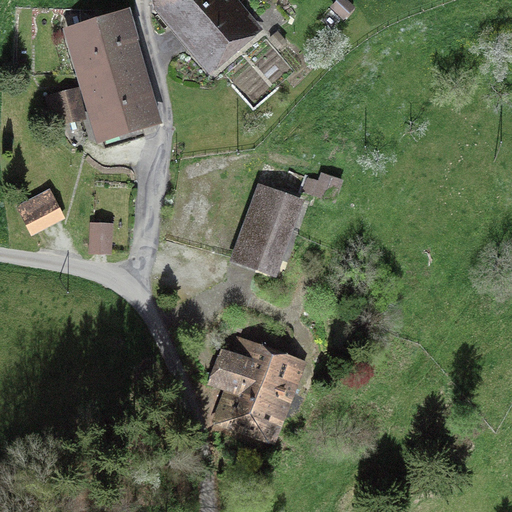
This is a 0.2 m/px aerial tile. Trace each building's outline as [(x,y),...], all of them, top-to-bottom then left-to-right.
[(259,32),(231,0),(158,0),(152,6),(210,74),(259,32)] [(353,16),(333,0),(330,0),(318,15),(340,32),(353,16)] [(140,40),(130,8),(62,28),(97,143),(163,123),(138,40),(140,40)] [(79,87),(55,93),(63,124),(87,118),(79,87)] [(343,180),(321,172),(318,180),(307,177),(302,191),(321,198),(330,185),(341,188),(343,180)] [(310,202),(258,183),(231,260),(277,277),(282,261),(288,263),(310,202)] [(65,218),(50,188),(16,205),(31,236),(65,218)] [(90,223),(88,254),(112,255),(113,224),(90,223)] [(269,450),(305,362),(253,341),(244,362),(217,351),(203,385),(230,396),(216,429),(269,450)]
